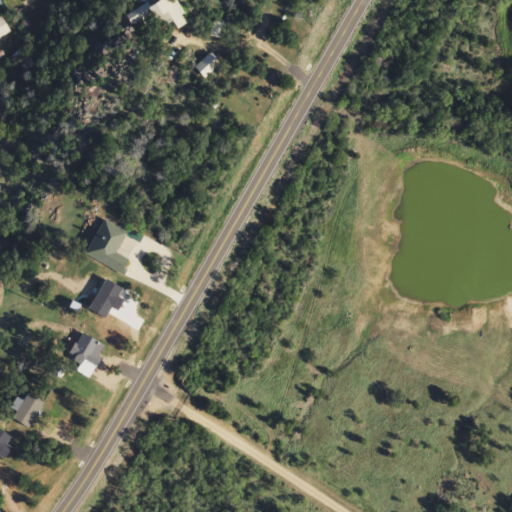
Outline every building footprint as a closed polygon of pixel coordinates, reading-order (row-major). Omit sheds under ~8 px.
[(123,14),(132,29),(154,16),(162,29),(174,22),(178,29),(188,23),(173,0),(167,0),(165,1),(163,0),(135,0),(139,5),(123,14)] [(0,41),(11,36),(2,18),(0,19),(0,41)] [(219,63),(208,54),(195,70),(206,79),(219,63)] [(85,255),(122,275),(129,261),(116,254),(127,233),(104,221),(85,255)] [(10,420),(29,430),(44,404),(27,394),(22,403),(20,402),(10,420)]
